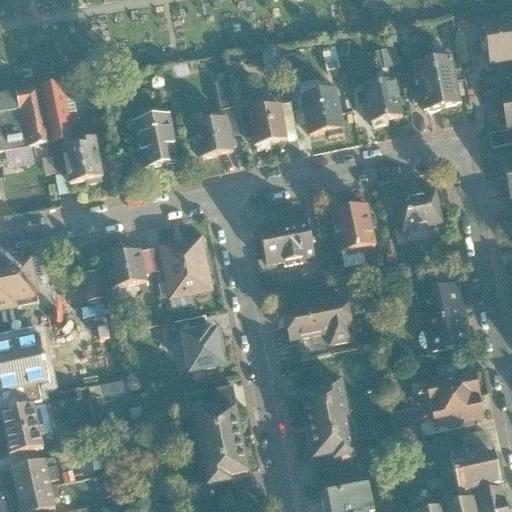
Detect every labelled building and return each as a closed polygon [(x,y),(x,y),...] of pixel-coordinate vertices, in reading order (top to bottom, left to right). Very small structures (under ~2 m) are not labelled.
[(511,18),(484,23),(491,66),(511,62),(511,18)] [(465,105),(455,56),(418,63),(428,113),(465,105)] [(406,118),(399,81),(367,88),(374,124),(406,118)] [(64,84),(5,95),(16,150),(75,139),(64,84)] [(348,128),(340,88),(303,95),(311,135),(348,128)] [(511,92),(503,94),(510,129),(511,128),(511,92)] [(0,153),(16,150),(5,95),(0,96),(0,153)] [(291,140),(284,104),(248,112),(256,148),(291,140)] [(182,162),(173,114),(136,121),(145,169),(182,162)] [(237,153),(230,118),(196,125),(203,160),(237,153)] [(511,131),(490,135),(492,148),(511,144),(511,131)] [(106,179),(97,136),(62,143),(71,186),(106,179)] [(446,225),(439,190),(397,199),(404,233),(446,225)] [(381,247),(372,205),(331,215),(341,256),(381,247)] [(310,217),(260,228),(269,268),(319,258),(310,217)] [(215,291),(204,237),(159,247),(170,301),(215,291)] [(150,284),(144,252),(108,259),(114,291),(150,284)] [(34,259),(0,265),(0,314),(19,311),(17,304),(41,299),(34,259)] [(288,284),(289,303),(329,301),(329,282),(288,284)] [(473,346),(462,285),(418,294),(426,333),(423,334),(421,338),(421,343),(423,347),(425,349),(429,349),(430,354),(473,346)] [(349,298),(286,311),(293,346),(330,338),(332,349),(357,344),(354,333),(357,332),(349,298)] [(0,325),(0,348),(21,344),(20,340),(33,337),(30,325),(19,327),(17,322),(0,325)] [(208,332),(182,337),(183,338),(189,369),(190,374),(225,367),(220,341),(217,342),(215,331),(208,332)] [(21,344),(0,348),(0,374),(27,369),(25,363),(39,361),(37,349),(23,351),(21,344)] [(28,375),(27,369),(0,374),(0,401),(32,394),(30,388),(39,386),(37,379),(41,379),(40,373),(28,375)] [(321,371),(299,375),(320,485),(342,480),(339,463),(362,457),(347,380),(324,386),(321,371)] [(414,398),(417,409),(482,397),(477,372),(428,382),(432,395),(414,398)] [(256,495),(234,387),(211,392),(214,407),(197,410),(213,489),(231,485),(233,500),(256,495)] [(488,421),(482,397),(417,409),(419,421),(436,418),(438,430),(488,421)] [(37,406),(2,414),(12,458),(46,450),(37,406)] [(497,454),(454,464),(462,497),(504,488),(497,454)] [(48,462),(12,470),(21,511),(49,511),(58,510),(56,502),(61,501),(58,487),(53,488),(52,484),(61,482),(57,469),(50,471),(48,462)] [(381,511),(376,489),(324,499),(326,511),(381,511)] [(511,511),(506,491),(477,497),(478,503),(480,511),(511,511)] [(452,511),(480,511),(478,503),(452,509),(452,511)]
